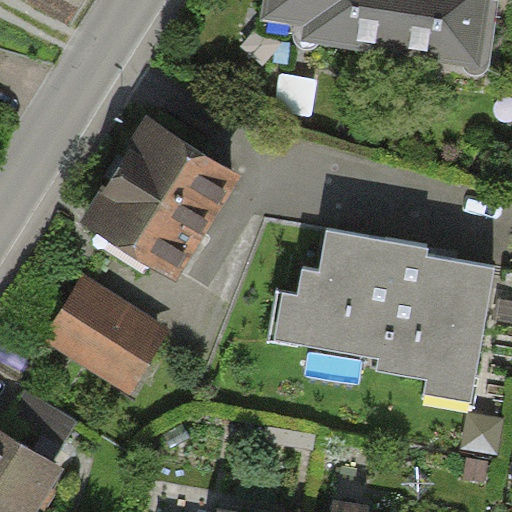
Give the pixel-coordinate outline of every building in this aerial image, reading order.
[(30,0),(64,20),(76,0),(30,0)] [(372,52),(379,0),(269,0),(264,35),(372,52)] [(477,68),(487,0),(379,0),(372,52),(477,68)] [(137,119),(74,222),(173,281),(236,178),(137,119)] [(475,383),(492,267),(327,242),(321,277),(304,275),(300,303),(281,300),(273,353),(475,383)] [(81,283),(42,348),(124,397),(163,333),(81,283)] [(0,433),(0,511),(33,511),(59,469),(0,433)] [(244,511),(167,498),(164,511),(244,511)]
